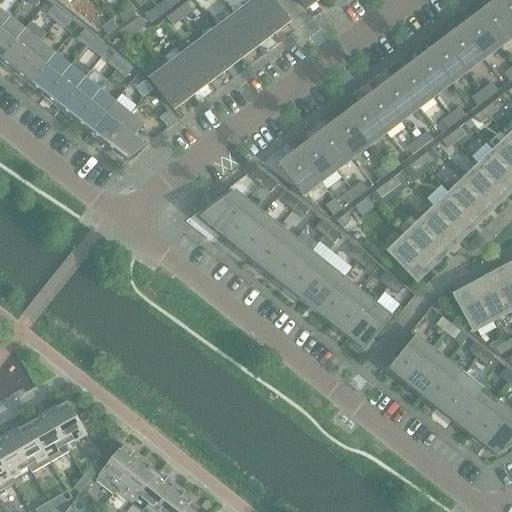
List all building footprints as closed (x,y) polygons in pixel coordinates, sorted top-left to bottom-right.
[(169,10),(179,3),(176,0),(167,0),(164,3),(169,10)] [(289,23),(274,3),(271,0),(255,0),(249,5),(272,36),(289,23)] [(319,0),(298,0),(302,5),(303,5),(306,10),(319,0)] [(511,0),(498,0),(493,4),(511,29),(511,0)] [(193,12),(187,4),(177,12),(183,19),(193,12)] [(511,38),(511,29),(493,4),(477,17),(500,47),(511,38)] [(272,36),(249,5),(233,18),(256,48),(272,36)] [(56,23),(63,14),(53,7),(47,15),(56,23)] [(125,22),(135,15),(129,7),(120,15),(125,22)] [(161,16),(155,9),(146,16),(151,24),(161,16)] [(0,31),(10,19),(0,10),(0,31)] [(183,19),(177,12),(167,19),(173,27),(183,19)] [(65,30),(72,22),(63,14),(56,23),(65,30)] [(500,47),(477,17),(460,29),(483,60),(500,47)] [(256,48),(233,18),(216,30),(239,61),(256,48)] [(0,59),(1,61),(25,31),(10,19),(0,31),(0,59)] [(145,27),(139,19),(129,26),(135,34),(145,27)] [(107,35),(117,28),(112,21),(102,28),(107,35)] [(135,34),(129,26),(119,34),(125,42),(135,34)] [(483,60),(460,29),(444,41),(467,72),(483,60)] [(239,61),(216,30),(200,42),(223,73),(239,61)] [(16,73),(40,43),(25,31),(1,61),(0,61),(0,62),(7,68),(8,67),(16,73)] [(86,47),(93,38),(84,31),(77,39),(86,47)] [(96,54),(102,46),(93,38),(86,47),(96,54)] [(467,72),(444,41),(428,54),(451,84),(467,72)] [(223,73),(200,42),(184,55),(207,85),(223,73)] [(31,85),(55,55),(40,43),(16,73),(15,74),(22,80),(23,79),(31,85)] [(451,84),(428,54),(411,66),(435,97),(451,84)] [(46,97),(70,67),(55,55),(31,85),(30,87),(37,92),(39,91),(46,97)] [(116,71),(123,62),(114,55),(107,63),(116,71)] [(207,85),(184,55),(167,67),(191,97),(207,85)] [(61,109),(85,79),(89,74),(74,62),(70,67),(46,97),(45,99),(52,105),(54,103),(61,109)] [(126,78),(132,70),(123,62),(116,71),(126,78)] [(435,97),(411,66),(395,78),(418,109),(435,97)] [(191,97),(167,67),(151,80),(170,106),(174,110),(191,97)] [(418,109),(395,78),(378,91),(402,121),(418,109)] [(76,121),(100,91),(85,79),(61,109),(60,111),(67,116),(69,115),(76,121)] [(152,92),(145,82),(136,89),(143,98),(152,92)] [(498,92),(492,84),(482,91),(488,99),(498,92)] [(91,133),(115,103),(100,91),(76,121),(75,123),(82,129),(84,127),(91,133)] [(402,121),(378,91),(362,103),(385,134),(402,121)] [(488,99),(482,91),(472,99),(478,107),(488,99)] [(106,145),(130,115),(115,103),(91,133),(90,135),(97,140),(99,139),(106,145)] [(385,134),(362,103),(346,115),(369,146),(385,134)] [(498,111),(492,104),(483,111),(489,118),(498,111)] [(465,116),(459,108),(449,116),(455,124),(465,116)] [(489,118),(483,111),(474,117),(480,125),(489,118)] [(176,123),(168,112),(159,119),(168,130),(176,123)] [(144,146),(134,138),(143,125),(130,115),(106,145),(112,150),(111,151),(121,160),(123,158),(127,161),(146,146),(145,145),(144,146)] [(369,146),(346,115),(330,128),(353,158),(369,146)] [(455,124),(449,116),(439,124),(445,132),(455,124)] [(470,141),(472,134),(465,125),(451,135),(456,143),(461,148),(470,141)] [(353,158),(330,128),(313,140),(337,171),(353,158)] [(432,141),(426,133),(416,141),(422,149),(432,141)] [(456,143),(451,135),(442,142),(447,149),(456,143)] [(511,141),(509,139),(494,153),(511,171),(511,141)] [(337,171),(313,140),(297,152),(320,183),(337,171)] [(422,149),(416,141),(406,149),(412,157),(422,149)] [(437,166),(439,159),(432,150),(418,160),(428,173),(437,166)] [(320,183),(297,152),(280,165),(285,172),(303,196),(303,195),(303,196),(320,183)] [(511,189),(511,171),(494,153),(479,167),(506,195),(511,189)] [(400,166),(394,158),(384,166),(390,174),(400,166)] [(428,173),(418,160),(403,171),(413,184),(428,173)] [(390,174),(384,166),(374,173),(380,181),(390,174)] [(506,195),(479,167),(465,181),(491,210),(506,195)] [(260,185),(267,177),(256,169),(247,175),(260,185)] [(409,188),(399,174),(386,184),(396,198),(409,188)] [(270,194),(277,185),(267,177),(260,185),(270,194)] [(491,210),(465,181),(450,195),(477,224),(491,210)] [(367,191),(361,183),(351,190),(357,198),(367,191)] [(396,198),(386,184),(370,196),(381,209),(396,198)] [(357,198),(351,190),(341,198),(347,206),(357,198)] [(219,235),(246,201),(234,192),(198,219),(205,224),(219,235)] [(293,212),(299,203),(290,195),(283,204),(293,212)] [(477,224),(450,195),(435,209),(462,238),(477,224)] [(235,248),(262,214),(246,201),(219,235),(235,248)] [(302,219),(309,211),(299,203),(293,212),(302,219)] [(341,211),(335,203),(327,209),(333,217),(341,211)] [(462,238),(435,209),(420,224),(447,252),(462,238)] [(251,261),(278,227),(262,214),(235,248),(251,261)] [(342,229),(351,222),(346,215),(336,222),(342,229)] [(324,237),(331,229),(322,221),(315,230),(324,237)] [(447,252),(420,224),(405,238),(432,266),(447,252)] [(267,273),(294,240),(278,227),(251,261),(267,273)] [(334,245),(341,236),(331,229),(324,237),(334,245)] [(432,266),(405,238),(390,252),(417,281),(432,266)] [(284,287),(311,253),(294,240),(267,273),(284,287)] [(356,263),(363,254),(353,246),(347,255),(356,263)] [(300,299),(327,266),(311,253),(284,287),(300,299)] [(366,270),(373,262),(363,254),(356,263),(366,270)] [(316,313),(343,279),(327,266),(300,299),(316,313)] [(511,310),(511,270),(510,267),(492,277),(511,311),(511,310)] [(388,288),(395,280),(385,272),(378,281),(388,288)] [(511,311),(492,277),(474,286),(493,321),(511,311)] [(332,325),(359,292),(343,279),(316,313),(332,325)] [(398,296),(404,287),(395,280),(388,288),(398,296)] [(493,321),(474,286),(456,296),(474,331),(493,321)] [(349,339),(375,305),(359,292),(332,325),(349,339)] [(373,341),(392,318),(375,305),(349,339),(365,351),(373,341)] [(445,334),(452,325),(442,318),(435,326),(445,334)] [(454,341),(461,333),(452,325),(445,334),(454,341)] [(404,383),(431,349),(415,336),(397,359),(396,360),(388,370),(404,383)] [(510,351),(505,343),(503,339),(487,347),(499,357),(510,351)] [(477,359),(484,351),(474,343),(467,352),(477,359)] [(420,396),(447,362),(431,349),(404,383),(420,396)] [(486,367),(493,359),(484,351),(477,359),(486,367)] [(437,409),(464,375),(447,362),(420,396),(437,409)] [(509,385),(511,380),(511,373),(506,369),(499,377),(509,385)] [(453,422),(480,388),(464,375),(437,409),(453,422)] [(469,435),(496,401),(480,388),(453,422),(469,435)] [(485,448),(511,414),(496,401),(469,435),(485,448)] [(67,403),(47,414),(66,446),(67,446),(85,435),(67,403)] [(70,452),(67,446),(66,446),(47,414),(38,420),(37,417),(27,423),(51,463),(70,452)] [(496,457),(511,447),(511,414),(485,448),(495,456),(496,457)] [(31,475),(51,463),(27,423),(18,428),(19,430),(10,436),(28,468),(31,475)] [(0,461),(10,479),(10,478),(28,468),(10,436),(0,441),(0,461)] [(114,496),(119,490),(118,490),(141,460),(124,446),(96,481),(114,496)] [(118,490),(119,490),(135,503),(158,474),(141,460),(118,490)] [(0,492),(14,485),(10,478),(10,479),(0,461),(0,492)] [(93,465),(84,477),(90,482),(100,470),(93,465)] [(135,503),(146,511),(155,511),(175,487),(158,474),(135,503)] [(81,494),(90,482),(84,477),(75,489),(81,494)] [(192,501),(175,487),(155,511),(194,511),(188,507),(192,501)] [(62,495),(48,503),(53,510),(66,502),(62,495)] [(206,501),(201,507),(206,511),(209,511),(215,509),(206,501)] [(35,511),(49,511),(53,510),(48,503),(35,511)]
